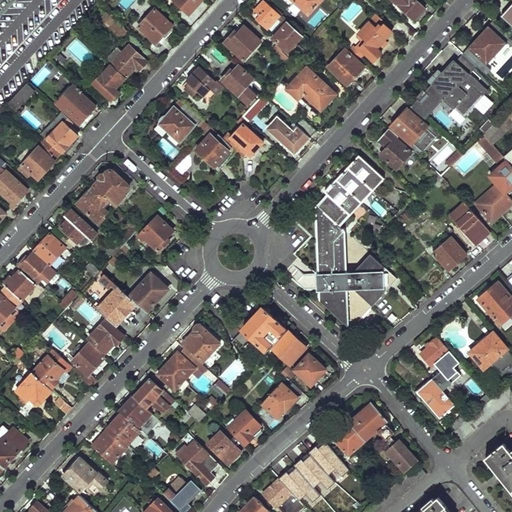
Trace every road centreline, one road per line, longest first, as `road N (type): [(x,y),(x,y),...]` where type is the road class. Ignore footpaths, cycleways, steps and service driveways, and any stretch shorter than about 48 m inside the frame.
road 1 (residential): [(0,508),(217,269)]
road 2 (residential): [(464,0),(255,225)]
road 3 (residential): [(211,511),(255,463),(367,369)]
road 4 (residential): [(367,369),(511,242)]
road 5 (residential): [(367,369),(487,511)]
road 6 (residential): [(111,133),(233,0)]
road 7 (residential): [(0,254),(111,133)]
road 8 (residential): [(259,269),(367,369)]
road 9 (residential): [(111,133),(216,230)]
